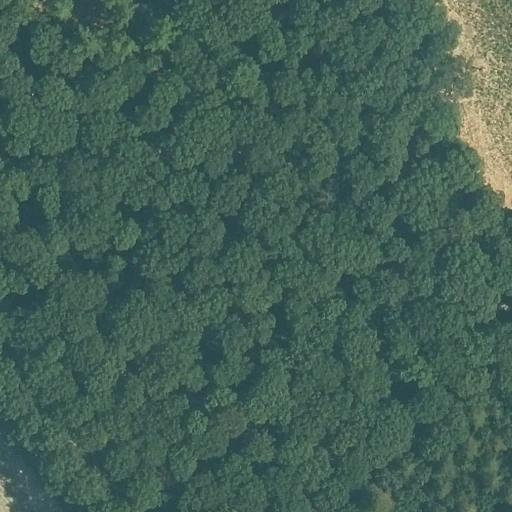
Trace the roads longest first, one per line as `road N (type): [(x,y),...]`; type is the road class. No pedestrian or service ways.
road 1 (track): [(297,511),(511,328)]
road 2 (track): [(0,344),(132,511)]
